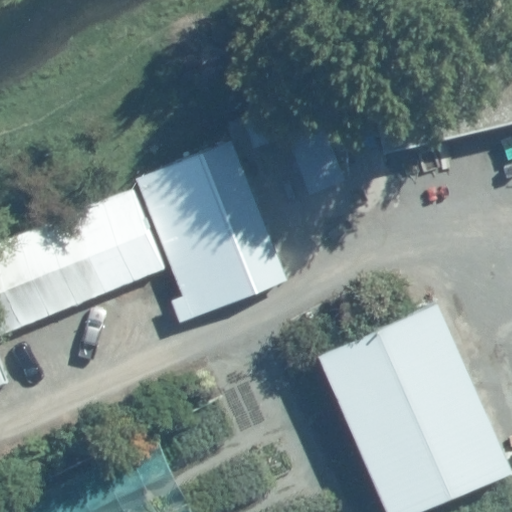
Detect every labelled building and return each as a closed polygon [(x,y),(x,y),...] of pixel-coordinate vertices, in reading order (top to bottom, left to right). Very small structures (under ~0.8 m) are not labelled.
[(511,4),(358,40),(381,141),(511,110),(511,4)] [(325,114),(285,130),(308,189),(348,173),(325,114)] [(295,276),(231,128),(135,170),(186,288),(173,294),(186,323),(295,276)] [(0,328),(166,260),(133,179),(0,233),(0,328)] [(434,289),(315,342),(389,511),(396,511),(510,462),(434,289)] [(203,511),(166,426),(0,498),(0,511),(203,511)]
